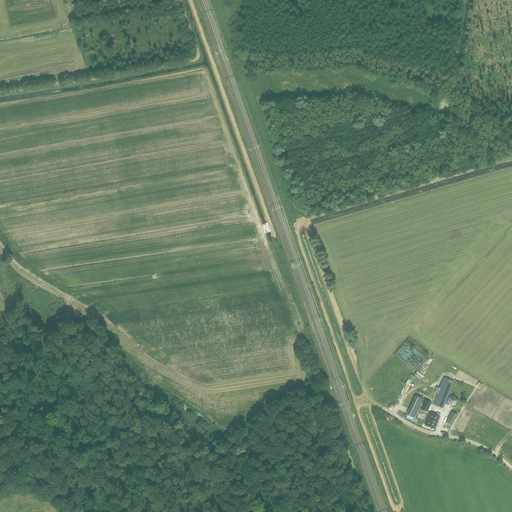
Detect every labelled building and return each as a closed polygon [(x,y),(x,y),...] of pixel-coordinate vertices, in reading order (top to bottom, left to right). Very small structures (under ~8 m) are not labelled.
[(443,408),(453,381),(444,377),(439,387),(433,404),(443,408)] [(415,395),(406,413),(414,417),(423,399),(415,395)] [(458,403),(454,396),(447,400),(451,407),(458,403)] [(428,409),(431,402),(424,399),(421,409),(423,410),(427,411),(428,409)] [(451,424),(456,414),(451,411),(446,421),(451,424)] [(435,428),(440,417),(429,412),(424,424),(435,428)]
